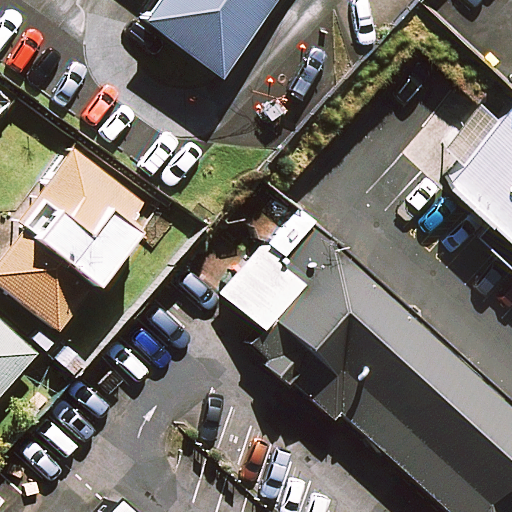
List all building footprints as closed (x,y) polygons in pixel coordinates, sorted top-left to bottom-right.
[(151,0),(129,29),(207,89),(275,0),(151,0)] [(511,240),(511,102),(443,179),(511,240)] [(149,222),(72,155),(3,234),(80,301),(149,222)] [(511,511),(511,409),(295,210),(220,286),(458,511),(511,511)] [(0,395),(30,363),(0,334),(0,395)] [(119,511),(107,501),(96,511),(119,511)]
